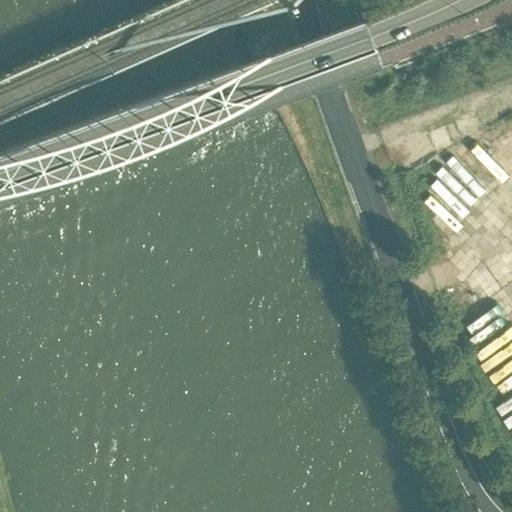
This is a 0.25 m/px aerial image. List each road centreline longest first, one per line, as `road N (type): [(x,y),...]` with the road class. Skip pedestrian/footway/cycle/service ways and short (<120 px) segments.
road 1 (unclassified): [(501,511),(467,462),(340,123),(303,0)]
road 2 (secondary): [(0,170),(457,0)]
